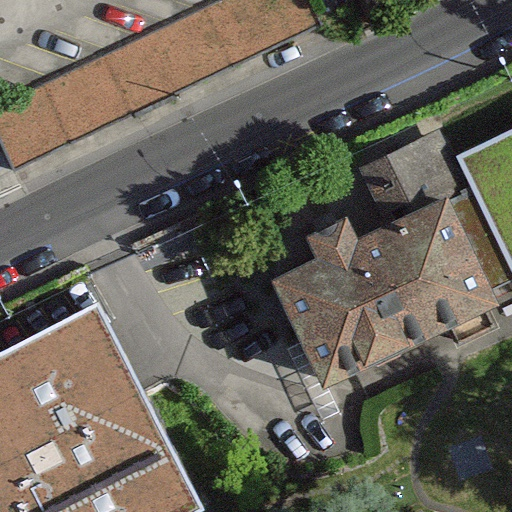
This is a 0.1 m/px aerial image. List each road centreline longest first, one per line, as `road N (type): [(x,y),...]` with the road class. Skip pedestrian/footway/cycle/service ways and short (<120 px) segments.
road 1 (motorway): [(190,511),(467,0)]
road 2 (tertiary): [(0,257),(510,0)]
road 3 (motorway): [(210,0),(0,458)]
